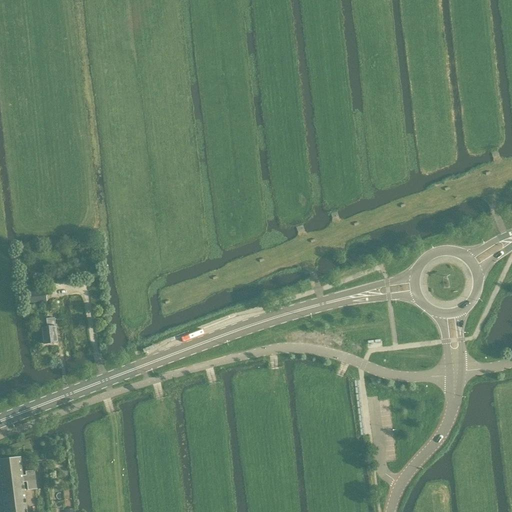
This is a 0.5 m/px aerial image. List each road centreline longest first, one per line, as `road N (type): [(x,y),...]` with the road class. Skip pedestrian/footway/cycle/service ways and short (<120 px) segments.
road 1 (unclassified): [(0,437),(115,392),(270,350),(321,351),(394,376),(455,375)]
road 2 (primary): [(0,421),(244,327),(337,300)]
road 3 (unclassified): [(389,511),(399,483),(446,422),(455,375)]
